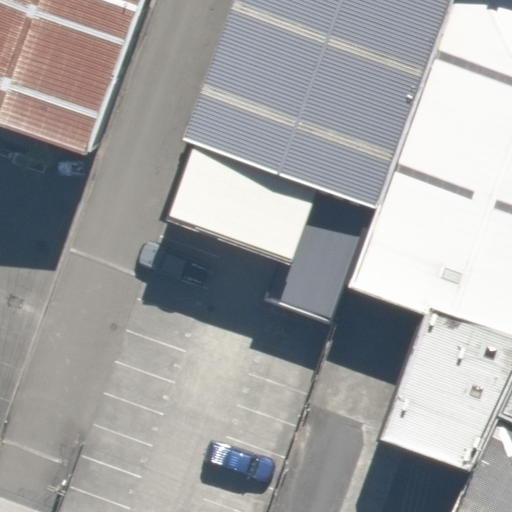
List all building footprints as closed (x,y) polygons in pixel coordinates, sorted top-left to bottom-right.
[(0,0),(0,116),(88,151),(144,0),(0,0)] [(379,208),(455,0),(235,0),(183,141),(379,208)] [(379,440),(471,470),(497,416),(511,383),(511,0),(455,0),(379,208),(348,287),(425,313),(379,440)] [(511,383),(497,416),(511,422),(511,383)] [(511,511),(511,422),(497,416),(471,470),(452,511),(511,511)]
